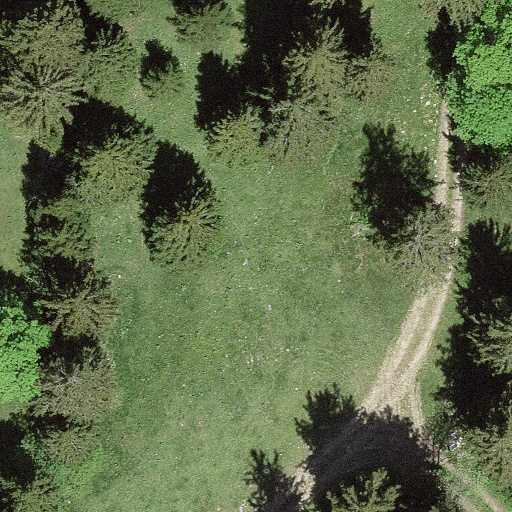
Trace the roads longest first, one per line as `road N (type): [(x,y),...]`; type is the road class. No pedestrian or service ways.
road 1 (track): [(511,3),(476,54),(444,242),(410,365),(387,409),(300,511)]
road 2 (track): [(490,511),(387,409)]
